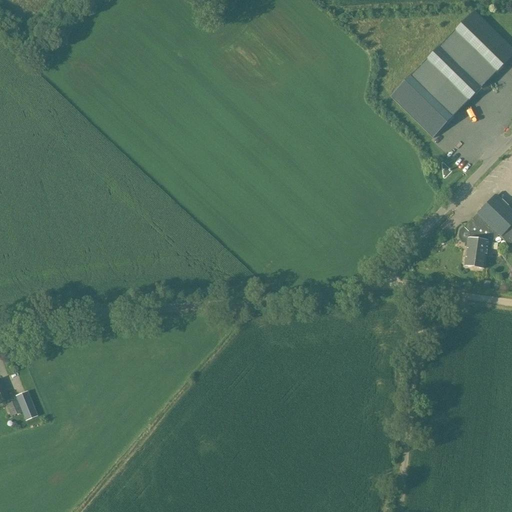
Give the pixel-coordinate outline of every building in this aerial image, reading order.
[(511,49),(473,11),(390,97),(433,139),(511,57),(511,49)] [(477,216),(472,221),(482,232),(484,230),(492,238),(496,234),(497,235),(501,239),(502,239),(511,227),(511,211),(510,210),(496,196),(477,216)] [(511,211),(511,227),(502,239),(507,244),(511,244),(511,210),(510,210),(511,211)] [(468,247),(465,268),(484,271),(485,271),(486,258),(489,259),(490,258),(492,243),(488,243),(488,237),(480,236),(480,237),(478,237),(478,235),(470,234),(468,247)] [(0,403),(8,400),(1,380),(0,380),(0,403)] [(16,401),(6,405),(11,417),(21,413),(16,401)] [(32,405),(20,410),(25,423),(37,418),(32,405)]
